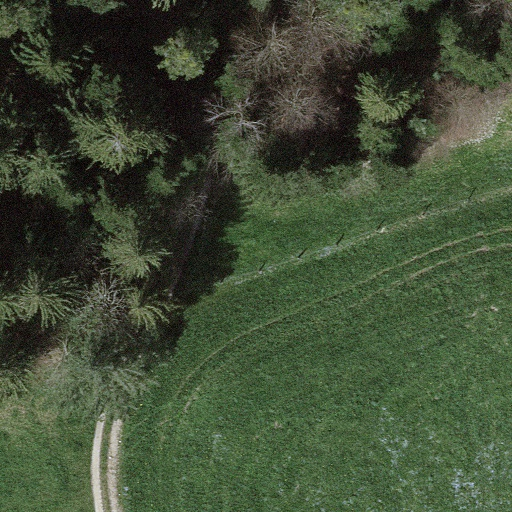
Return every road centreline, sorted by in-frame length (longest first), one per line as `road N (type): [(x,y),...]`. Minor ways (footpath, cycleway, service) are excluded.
road 1 (track): [(108,511),(108,423),(145,292)]
road 2 (track): [(210,157),(162,0)]
road 3 (track): [(145,292),(210,157)]
